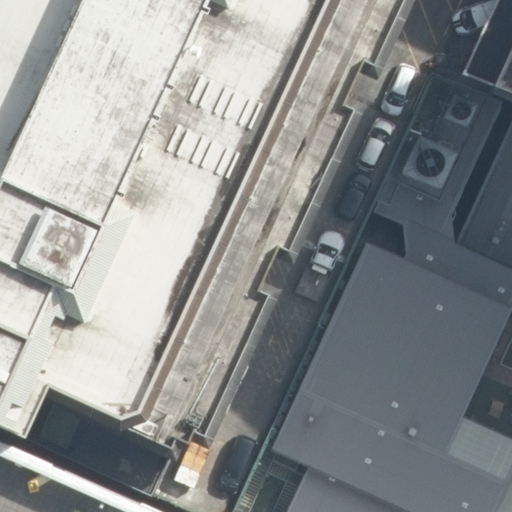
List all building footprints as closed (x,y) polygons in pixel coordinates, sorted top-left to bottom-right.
[(0,0),(0,423),(18,431),(30,405),(38,387),(132,430),(198,458),(409,0),(0,0)] [(511,0),(494,0),(461,74),(488,86),(484,96),(511,109),(511,0)] [(511,119),(453,249),(511,276),(511,119)] [(310,465),(287,511),(511,511),(511,435),(464,414),(511,313),(511,311),(367,244),(273,449),(310,465)] [(165,511),(164,511),(0,435),(0,511),(165,511)]
